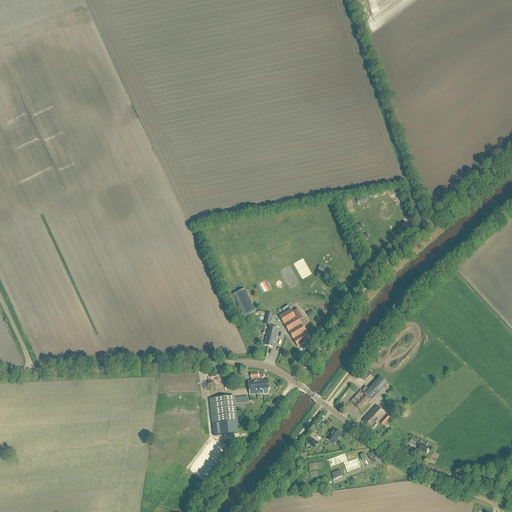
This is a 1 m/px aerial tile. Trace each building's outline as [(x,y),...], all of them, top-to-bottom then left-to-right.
[(319,266),(317,271),(327,274),(329,269),(319,266)] [(233,295),(243,318),(255,313),(245,289),(233,295)] [(290,309),(278,316),(288,332),(297,347),(309,340),(306,334),(307,333),(303,326),(302,327),(300,325),(298,321),(304,318),(299,309),(292,313),(290,309)] [(264,345),(272,347),(274,340),(274,341),(275,337),(276,337),(278,328),(268,325),(264,338),(266,338),(264,345)] [(251,381),(248,381),(249,395),(254,395),(254,390),(254,387),(260,386),(262,386),(262,389),(265,389),(265,388),(269,388),(269,381),(263,382),(263,381),(259,381),(258,373),(250,374),(251,381)] [(364,388),(372,379),(370,376),(361,385),(364,388)] [(380,377),(364,394),(371,401),(387,384),(380,377)] [(254,390),(254,395),(263,394),(263,395),(268,394),(268,391),(270,390),(269,388),(265,388),(265,389),(262,389),(262,386),(260,386),(254,387),(254,390)] [(361,391),(350,402),(361,412),(371,401),(364,394),(361,391)] [(216,424),(212,424),(213,437),(237,434),(233,397),(214,399),(216,424)] [(369,427),(372,430),(377,425),(376,424),(377,422),(378,423),(385,414),(376,406),(362,421),(368,428),(369,427)] [(379,423),(382,426),(390,418),(387,414),(379,423)] [(338,439),(341,435),(334,429),(332,431),(331,432),(330,433),(330,434),(329,434),(325,439),(333,445),(337,440),(338,438),(338,439)] [(309,438),(306,442),(312,447),(315,449),(318,444),(315,442),(309,438)] [(418,450),(426,454),(429,449),(426,447),(426,446),(418,442),(416,446),(419,448),(418,450)] [(354,473),(356,479),(360,477),(360,476),(363,475),(360,468),(362,467),(359,459),(348,463),(345,454),(330,460),(333,468),(345,464),(348,473),(356,470),(357,472),(354,473)] [(340,471),(332,474),(334,480),(342,477),(340,471)]
